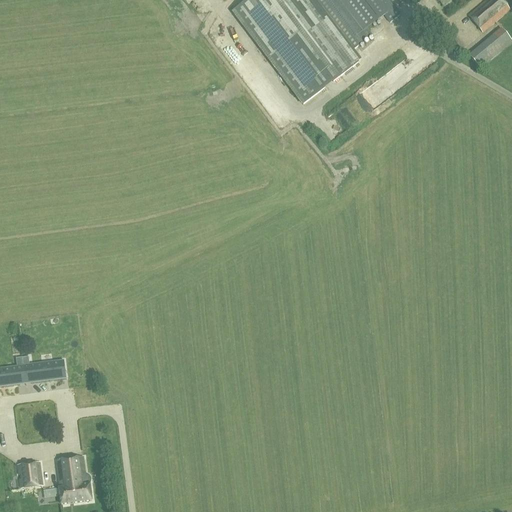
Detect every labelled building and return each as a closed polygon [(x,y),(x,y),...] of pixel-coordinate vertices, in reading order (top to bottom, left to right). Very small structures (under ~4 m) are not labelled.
[(399,16),(387,0),(248,0),(232,13),(302,106),(361,61),(353,51),(372,36),(367,30),(385,16),(390,23),(399,16)] [(437,0),(443,8),(454,0),(437,0)] [(486,0),(468,15),(483,34),(510,11),(502,0),(486,0)] [(388,33),(392,40),(405,32),(401,25),(388,33)] [(469,56),(480,70),(511,44),(511,41),(502,29),(469,56)] [(388,88),(394,82),(395,84),(406,71),(400,65),(383,84),(388,88)] [(336,121),(329,125),(334,135),(342,130),(336,121)] [(26,385),(62,380),(60,362),(29,366),(23,366),(26,385)] [(17,367),(0,369),(0,388),(26,385),(23,366),(17,367)] [(59,489),(61,505),(92,501),(90,485),(91,482),(91,480),(90,477),(89,476),(88,476),(87,475),(85,475),(83,458),(57,461),(60,489),(59,489)] [(17,466),(20,490),(43,487),(40,463),(17,466)]
